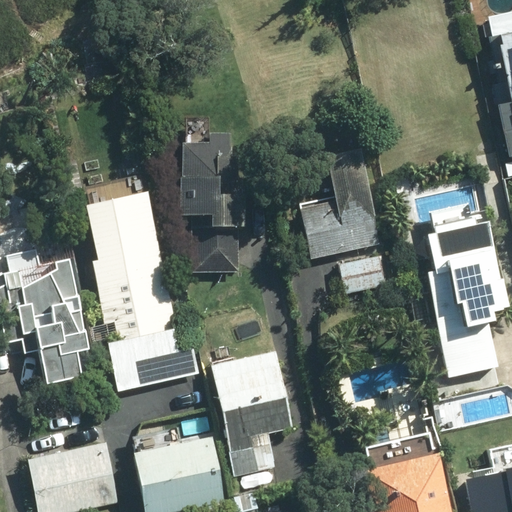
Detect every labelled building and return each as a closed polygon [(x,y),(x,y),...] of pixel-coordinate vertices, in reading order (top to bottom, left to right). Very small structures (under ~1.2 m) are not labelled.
[(489,105),(487,105),(498,154),(511,151),(511,10),(479,18),(494,83),(485,85),(489,105)] [(195,143),(167,143),(170,214),(183,214),(185,271),(230,269),(228,155),(215,156),(214,134),(194,135),(195,143)] [(301,254),(371,239),(351,148),(314,156),(324,202),(292,210),(301,254)] [(134,189),(71,204),(84,260),(80,261),(110,389),(143,381),(142,375),(167,368),(160,337),(168,335),(134,189)] [(422,275),(445,379),(495,369),(485,325),(488,324),(486,315),(496,313),(495,311),(502,310),(484,224),(470,227),(468,221),(428,229),(429,236),(422,238),(429,274),(422,275)] [(374,256),(332,266),(338,295),(380,285),(374,256)] [(3,272),(0,272),(0,339),(12,338),(15,352),(28,349),(35,383),(72,375),(67,350),(81,347),(62,258),(43,262),(45,271),(44,272),(35,276),(33,273),(6,287),(3,272)] [(265,351),(201,365),(227,479),(270,469),(261,433),(282,428),(265,351)] [(464,401),(469,420),(493,415),(489,395),(464,401)] [(201,437),(127,452),(139,511),(160,511),(193,505),(194,510),(205,507),(205,503),(215,501),(201,437)] [(33,511),(77,511),(113,503),(99,445),(22,463),(33,511)] [(437,511),(425,454),(352,471),(361,511),(437,511)] [(511,511),(511,469),(457,482),(463,511),(469,511),(473,511),(472,511),(511,511)]
